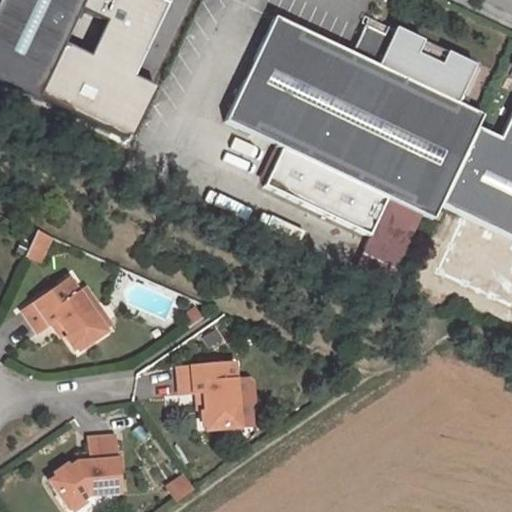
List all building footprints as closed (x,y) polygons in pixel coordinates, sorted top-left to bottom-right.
[(0,0),(0,80),(36,98),(83,0),(0,0)] [(473,128),(478,116),(459,107),(475,75),(460,68),(461,64),(384,28),(381,35),(361,26),(347,55),(270,19),(221,123),(277,150),(260,187),(366,237),(383,199),(428,220),(436,205),(473,128)] [(473,128),(436,205),(511,240),(511,105),(496,139),(473,128)] [(35,227),(23,252),(37,258),(49,234),(35,227)] [(68,329),(79,346),(105,327),(105,326),(78,287),(68,274),(23,306),(38,328),(51,320),(57,315),(68,329)] [(86,282),(78,287),(105,326),(113,320),(86,282)] [(191,307),(180,315),(186,323),(197,315),(191,307)] [(57,315),(51,320),(61,334),(68,329),(57,315)] [(175,392),(189,390),(199,389),(200,407),(201,426),(234,424),(232,404),(246,403),(250,399),(248,380),(244,375),(216,377),(215,359),(172,363),(175,392)] [(199,389),(189,390),(190,408),(200,407),(199,389)] [(246,403),(232,404),(234,424),(247,424),(246,403)] [(87,458),(72,458),(44,475),(65,504),(88,490),(118,489),(114,430),(85,432),(87,447),(87,458)] [(72,448),(72,458),(87,458),(87,447),(72,448)] [(192,484),(183,470),(166,482),(176,496),(192,484)]
